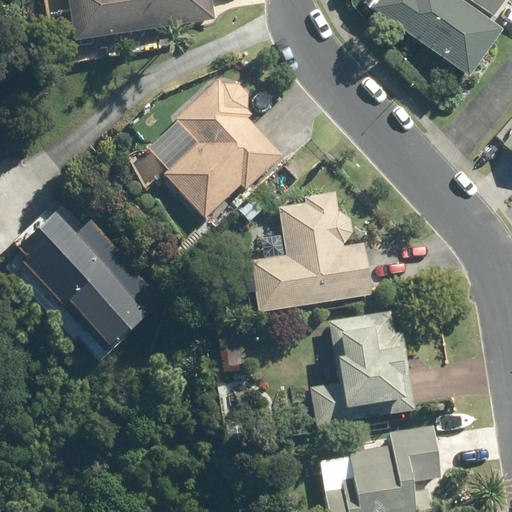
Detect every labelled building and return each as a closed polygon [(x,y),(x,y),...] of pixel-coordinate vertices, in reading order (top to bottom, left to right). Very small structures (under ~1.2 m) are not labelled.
[(67,0),(74,42),(214,20),(211,0),(67,0)] [(377,0),(371,9),(467,78),(501,31),(456,0),(377,0)] [(473,0),(494,14),(502,0),(473,0)] [(174,120),(175,122),(146,149),(166,171),(162,175),(203,218),(239,185),(243,190),(281,156),(246,118),(249,115),(245,110),(246,95),(237,85),(222,85),(217,80),(174,120)] [(511,134),(503,145),(511,152),(511,134)] [(286,255),(249,261),(257,313),(370,296),(362,245),(343,248),(342,245),(351,233),(349,221),(335,210),(333,193),(302,198),(303,203),(279,207),(286,255)] [(252,199),(238,212),(248,222),(262,209),(252,199)] [(337,384),(309,389),(314,426),(413,411),(401,334),(393,336),(389,314),(327,323),(337,384)] [(350,480),(341,481),(342,490),(323,493),(326,511),(429,511),(426,489),(412,492),(410,483),(439,478),(432,427),(386,433),(388,447),(346,453),(350,480)]
